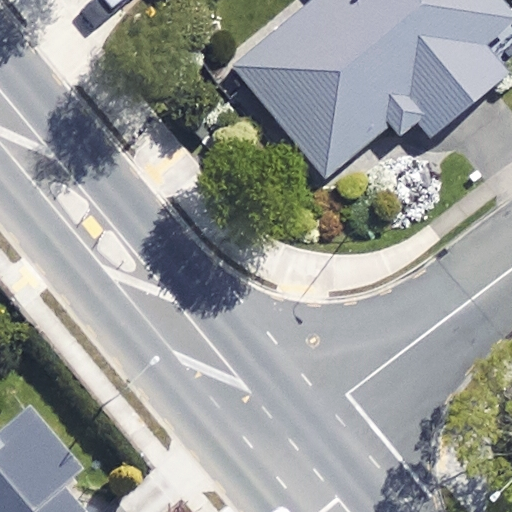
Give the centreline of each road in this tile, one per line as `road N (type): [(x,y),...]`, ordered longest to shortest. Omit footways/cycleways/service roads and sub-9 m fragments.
road 1 (tertiary): [(274,451),(0,119)]
road 2 (residential): [(274,451),(511,268)]
